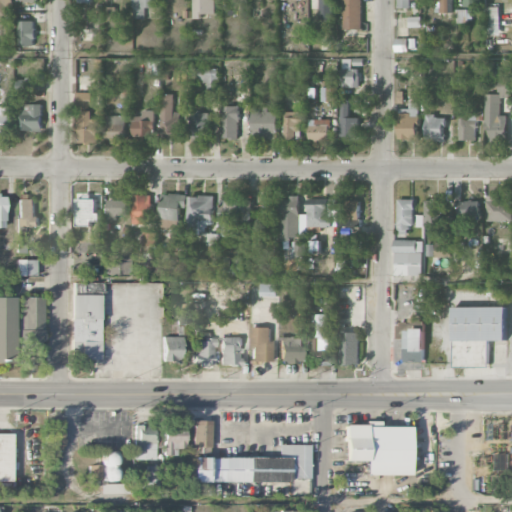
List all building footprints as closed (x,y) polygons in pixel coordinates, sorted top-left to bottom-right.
[(0,0),(0,15),(13,16),(12,0),(0,0)] [(132,0),(132,19),(145,19),(145,8),(158,8),(158,0),(132,0)] [(219,14),(218,0),(193,0),(194,19),(206,18),(206,14),(219,14)] [(317,0),(318,20),(335,19),(335,0),(317,0)] [(343,0),(343,29),(362,29),(362,0),(343,0)] [(397,0),(398,8),(410,8),(410,0),(397,0)] [(500,34),(500,7),(486,6),(485,33),(500,34)] [(104,19),(116,18),(116,7),(104,7),(104,19)] [(472,22),(472,9),(456,10),(457,22),(472,22)] [(18,46),(35,46),(34,20),(18,21),(18,46)] [(429,34),(443,34),(443,26),(429,25),(429,34)] [(395,51),(408,51),(407,38),(394,38),(395,51)] [(341,87),(359,87),(360,68),(352,68),(352,59),(342,59),(341,87)] [(217,68),(193,68),(193,80),(207,80),(207,88),(217,89),(217,68)] [(509,78),(498,78),(498,94),(485,94),(484,130),(489,130),(489,143),(506,143),(507,115),(500,115),(500,98),(509,98),(509,78)] [(31,79),(16,79),(17,92),(31,92),(31,79)] [(92,92),(77,92),(77,107),(92,107),(92,92)] [(181,138),(181,111),(174,111),(174,94),(162,94),(162,139),(181,138)] [(359,140),(360,117),(349,117),(350,99),(341,99),(340,139),(359,140)] [(419,102),(409,103),(409,108),(398,108),(399,140),(420,140),(419,102)] [(43,104),(23,104),(23,131),(42,131),(43,104)] [(240,106),(222,105),(221,139),(239,139),(240,106)] [(0,134),(11,134),(11,107),(0,106),(0,134)] [(251,138),(276,138),(277,109),(252,109),(251,138)] [(133,116),(133,137),(155,136),(154,110),(142,111),(142,116),(133,116)] [(476,140),(477,111),(459,110),(458,140),(476,140)] [(99,143),(99,119),(92,119),(92,111),(77,111),(77,142),(99,143)] [(284,139),(295,139),(295,131),(301,131),(301,111),(284,111),(284,139)] [(192,139),(210,138),(210,112),(191,112),(192,139)] [(126,116),(106,115),(106,143),(126,143),(126,116)] [(426,116),(426,140),(444,140),(445,116),(426,116)] [(330,119),(309,119),(309,140),(330,140),(330,119)] [(97,219),(96,193),(76,194),(78,225),(92,224),(91,219),(97,219)] [(179,229),(183,195),(163,193),(159,227),(179,229)] [(151,194),(133,195),(134,224),(151,224),(151,194)] [(214,196),(189,195),(188,231),(206,232),(206,224),(213,224),(214,196)] [(35,217),(34,196),(17,196),(18,227),(39,227),(39,217),(35,217)] [(511,196),(486,197),(487,221),(511,220),(511,196)] [(307,239),(308,214),(300,214),(300,197),(282,197),(281,238),(307,239)] [(108,198),(108,220),(117,219),(116,216),(128,215),(128,198),(108,198)] [(308,232),(322,232),(322,227),(333,227),(334,198),(309,198),(308,232)] [(426,198),(424,222),(442,223),(443,199),(426,198)] [(415,199),(398,199),(398,234),(408,234),(408,225),(415,225),(415,199)] [(220,236),(239,237),(240,214),(244,214),(244,222),(251,222),(252,201),(221,200),(220,236)] [(360,201),(346,200),(345,219),(360,219),(360,201)] [(481,200),(459,201),(459,218),(481,218),(481,200)] [(156,245),(156,232),(143,232),(143,245),(156,245)] [(436,257),(450,257),(449,234),(435,234),(436,257)] [(395,276),(423,276),(424,240),(395,240),(395,276)] [(294,257),(307,257),(306,241),(293,241),(294,257)] [(454,259),(464,259),(464,242),(454,242),(454,259)] [(245,257),(235,257),(235,273),(245,273),(245,257)] [(36,260),(16,260),(16,276),(36,276),(36,260)] [(104,275),(129,275),(128,262),(104,263),(104,275)] [(277,284),(260,284),(260,296),(277,297),(277,284)] [(100,295),(71,295),(70,359),(99,359),(100,295)] [(13,297),(0,297),(0,363),(14,363),(13,297)] [(43,297),(21,297),(21,362),(42,363),(43,297)] [(453,307),(454,367),(489,366),(489,341),(507,341),(507,307),(453,307)] [(313,355),(313,366),(329,366),(328,314),(315,314),(316,355),(313,355)] [(404,338),(404,362),(424,362),(424,317),(412,317),(412,323),(397,323),(397,338),(404,338)] [(251,362),(270,362),(270,327),(252,327),(251,362)] [(195,367),(213,366),(212,332),(194,333),(195,367)] [(360,332),(341,332),(343,366),(361,365),(360,332)] [(163,337),(162,362),(181,362),(181,337),(163,337)] [(240,337),(219,337),(220,366),(241,366),(240,337)] [(279,362),(302,363),(303,337),(280,337),(279,362)] [(64,422),(45,421),(45,446),(54,446),(53,452),(60,452),(60,447),(63,447),(64,422)] [(211,421),(193,421),(192,447),(210,448),(211,421)] [(409,476),(409,427),(379,427),(379,422),(364,422),(364,426),(344,425),(343,461),(365,462),(365,475),(409,476)] [(490,439),(499,439),(499,430),(498,430),(497,422),(490,422),(490,439)] [(154,425),(134,426),(134,460),(154,460),(154,425)] [(175,456),(175,448),(184,449),(185,426),(164,425),(162,455),(175,456)] [(12,434),(0,434),(0,481),(12,482),(12,434)] [(309,479),(309,445),(278,445),(278,458),(191,457),(190,482),(288,483),(288,479),(309,479)] [(103,482),(117,481),(117,453),(103,454),(103,482)] [(89,481),(101,481),(101,465),(88,465),(89,481)] [(147,488),(159,488),(159,466),(146,466),(147,488)]
